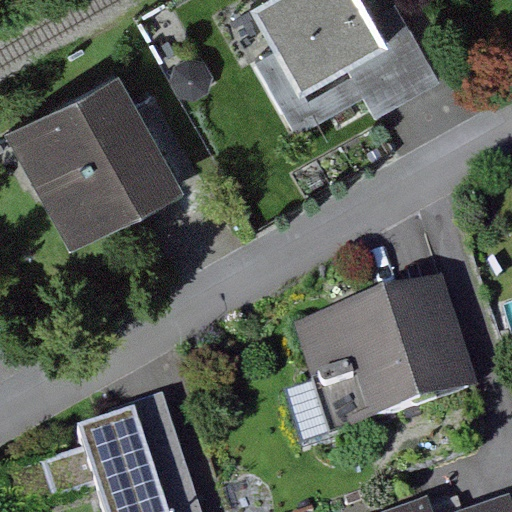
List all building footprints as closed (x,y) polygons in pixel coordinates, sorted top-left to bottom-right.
[(401,31),(381,0),(266,0),(316,82),(401,31)] [(193,179),(130,65),(20,125),(83,239),(193,179)] [(328,388),(371,374),(386,422),(485,390),(451,285),(309,331),(328,388)] [(100,451),(19,478),(30,511),(43,511),(113,489),(120,511),(210,511),(173,400),(92,427),(100,451)] [(511,511),(511,501),(481,511),(433,511),(430,503),(403,511),(511,511)]
